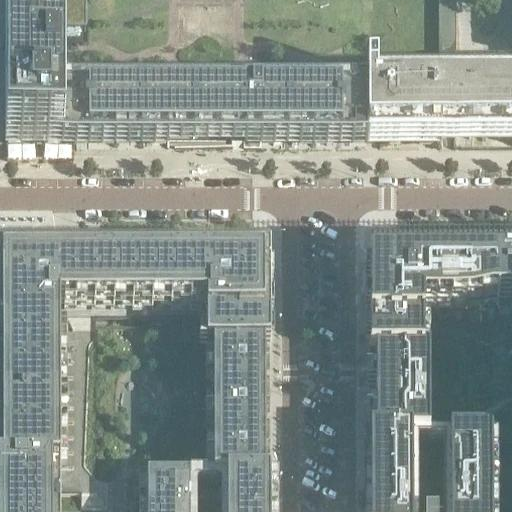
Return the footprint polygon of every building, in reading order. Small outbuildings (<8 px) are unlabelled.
[(4,0),(5,146),(361,145),(360,7),(85,8),(85,31),(61,31),(61,0),(4,0)] [(453,0),(439,0),(441,75),(455,75),(453,0)] [(511,93),(441,94),(441,75),(365,75),(366,94),(366,144),(366,153),(511,152),(511,93)] [(269,307),(268,292),(272,291),(272,277),(268,277),(268,261),(202,261),(0,261),(0,511),(58,511),(59,498),(79,498),(81,498),(95,498),(95,484),(95,483),(82,473),(89,324),(94,315),(95,313),(205,313),(205,331),(205,336),(205,353),(205,354),(212,354),(212,364),(212,384),(212,408),(212,427),(212,451),(213,470),(213,481),(264,481),(264,480),(264,466),(264,464),(264,457),(264,454),(264,441),(264,437),(263,423),(263,421),(263,414),(263,411),(263,398),(263,393),(263,380),(263,378),(263,370),(263,368),(263,355),(263,354),(269,354),(269,351),(272,351),(272,337),(269,337),(269,322),(272,321),(272,307),(269,307)] [(494,262),(367,263),(368,356),(373,356),(373,435),(368,435),(367,511),(490,511),(490,431),(447,432),(447,435),(427,435),(427,353),(421,353),(421,342),(421,328),(421,309),(494,309),(494,262)] [(511,262),(494,262),(494,309),(494,320),(500,320),(508,320),(511,320),(511,262)] [(269,503),(269,481),(264,481),(213,481),(196,481),(189,481),(146,481),(146,484),(145,511),(268,511),(269,503)]
